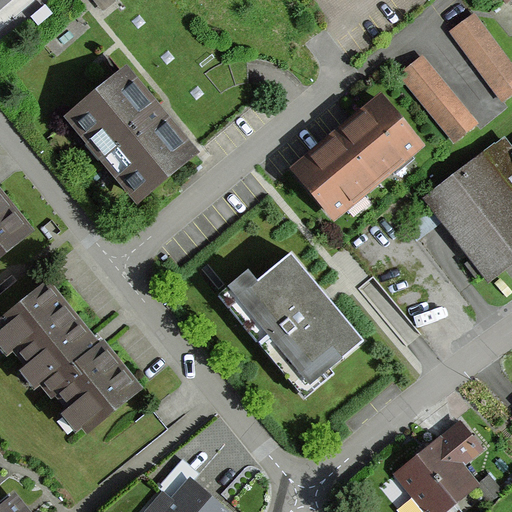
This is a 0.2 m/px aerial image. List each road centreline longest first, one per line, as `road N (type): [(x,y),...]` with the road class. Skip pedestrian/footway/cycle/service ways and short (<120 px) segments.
road 1 (residential): [(117,273),(149,237),(351,69)]
road 2 (residential): [(302,498),(117,273)]
road 3 (residential): [(302,498),(404,403),(511,327)]
road 4 (residential): [(117,273),(0,127)]
